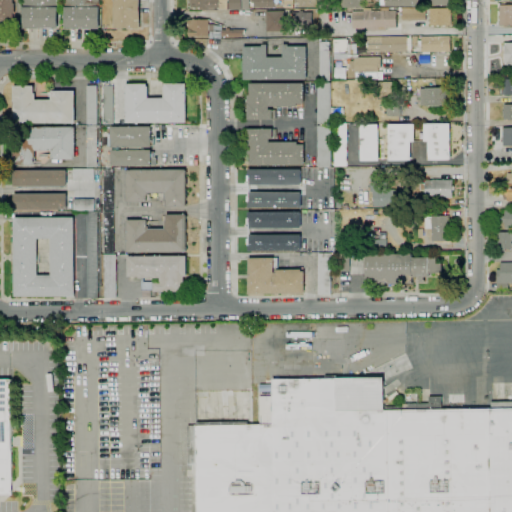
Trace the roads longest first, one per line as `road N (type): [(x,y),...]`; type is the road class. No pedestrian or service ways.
road 1 (residential): [(0,309),(454,307),(473,299)]
road 2 (residential): [(476,0),(473,299)]
road 3 (residential): [(160,58),(196,63),(216,80),(218,308)]
road 4 (residential): [(160,58),(0,62)]
